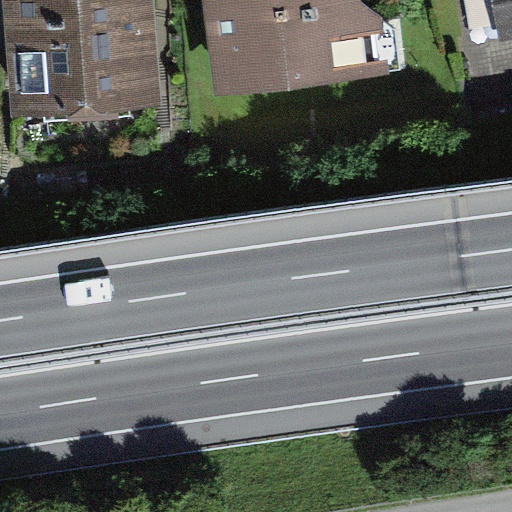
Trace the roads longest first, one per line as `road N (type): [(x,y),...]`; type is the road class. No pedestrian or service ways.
road 1 (motorway): [(0,410),(511,340)]
road 2 (motorway): [(511,254),(0,322)]
